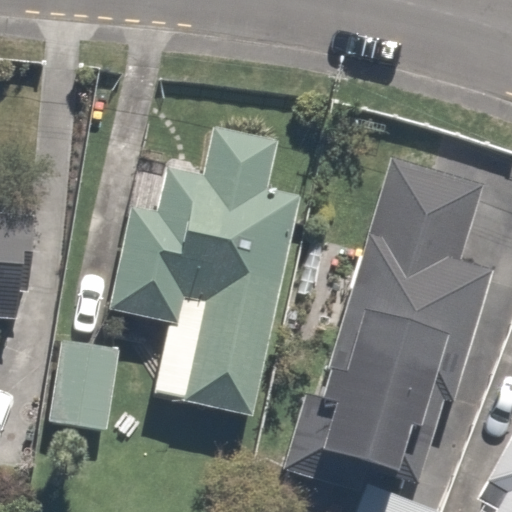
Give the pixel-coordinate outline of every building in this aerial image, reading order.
[(189,161),(132,150),(94,342),(52,334),(36,415),(118,432),(126,390),(236,412),(289,147),(196,128),(189,161)] [(450,253),(471,182),(382,156),(299,442),(400,472),(422,395),(436,398),(476,261),(450,253)] [(0,324),(15,326),(28,210),(0,206),(0,324)] [(511,511),(511,392),(461,511),(511,511)] [(419,511),(358,486),(346,511),(419,511)]
